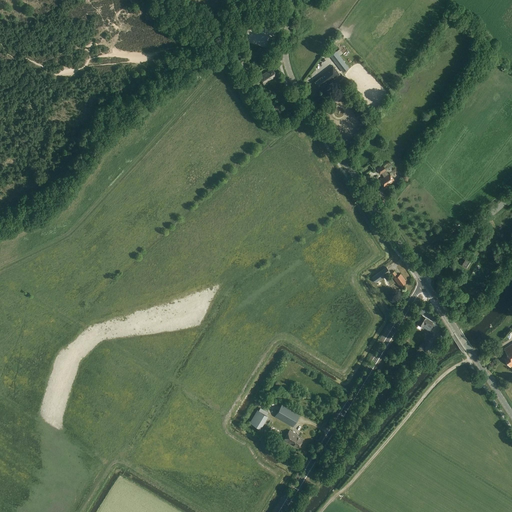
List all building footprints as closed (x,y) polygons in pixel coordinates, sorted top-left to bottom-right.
[(339,49),(330,56),(342,72),(348,68),(339,56),(343,53),(339,49)] [(251,72),(243,61),(237,65),(244,76),(251,72)] [(315,82),(320,89),(339,75),(333,66),(321,74),(322,76),(315,82)] [(270,80),(277,75),(272,69),(260,77),(265,85),(271,81),(270,80)] [(484,75),(473,90),(478,94),(489,80),(484,75)] [(394,180),(390,173),(388,174),(385,170),(392,166),(389,161),(377,169),(380,174),(381,173),(384,177),(380,180),(385,187),(394,180)] [(471,260),(467,257),(463,265),(467,267),(471,260)] [(386,267),(379,272),(383,278),(390,272),(386,267)] [(404,282),(405,281),(400,274),(397,276),(394,271),(390,274),(399,287),(404,283),(404,282)] [(372,277),(371,277),(372,278),(375,282),(375,283),(383,278),(379,272),(375,275),(372,277)] [(432,321),(422,315),(417,324),(430,331),(434,324),(432,323),(432,321)] [(437,342),(429,337),(422,348),(423,348),(422,350),(429,354),(430,352),(431,353),(437,342)] [(292,427),(300,414),(283,403),(275,417),(292,427)] [(268,413),(261,409),(249,424),(259,431),(268,418),(266,417),(268,413)] [(278,440),(281,434),(271,429),(268,434),(278,440)] [(298,447),(303,439),(297,436),(298,435),(290,431),(284,441),(293,446),(294,445),(298,447)]
